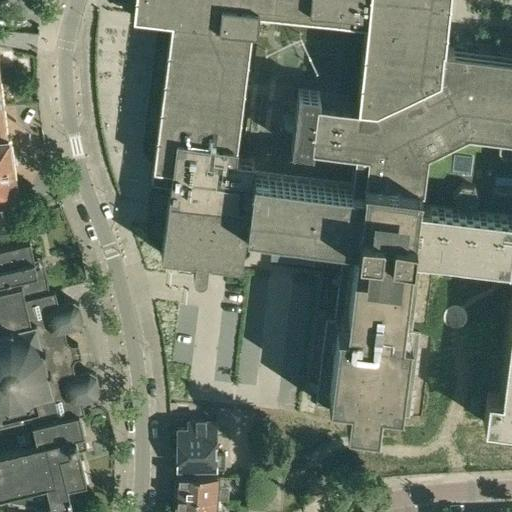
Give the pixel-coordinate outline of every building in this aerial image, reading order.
[(511,54),(444,45),(448,0),(134,0),(133,15),(171,20),(152,181),(171,183),(162,253),(195,257),(193,269),(193,272),(194,275),(196,276),(199,277),(201,277),(203,276),(204,274),(206,272),(207,259),(241,263),(246,226),(272,230),(269,257),(313,262),(316,235),(344,238),(334,321),(326,320),(316,405),(346,409),(345,419),(377,424),(378,412),(409,416),(420,332),(412,331),(422,248),(507,259),(509,248),(511,248),(511,297),(499,394),(486,392),(482,422),(511,426),(511,54)] [(5,136),(0,88),(0,196),(17,194),(10,135),(5,136)] [(59,303),(55,289),(50,290),(48,279),(49,278),(44,256),(36,258),(31,239),(0,246),(0,424),(32,417),(33,423),(37,444),(0,452),(0,495),(46,485),(51,505),(63,503),(64,511),(71,511),(78,510),(76,499),(72,500),(69,487),(87,483),(79,449),(87,447),(84,433),(85,433),(80,413),(85,412),(82,398),(97,394),(100,390),(96,373),(90,370),(76,373),(65,328),(80,325),(84,319),(80,301),(74,299),(59,303)] [(215,452),(215,420),(189,420),(189,427),(178,427),(178,451),(176,453),(176,460),(178,463),(178,467),(224,467),(225,452),(215,452)] [(280,508),(282,485),(284,463),(250,460),(246,505),(280,508)] [(175,497),(178,497),(215,498),(215,486),(220,486),(220,476),(179,475),(179,481),(176,481),(175,497)] [(173,511),(213,511),(213,509),(218,509),(219,499),(215,498),(178,497),(178,501),(174,501),(173,511)]
